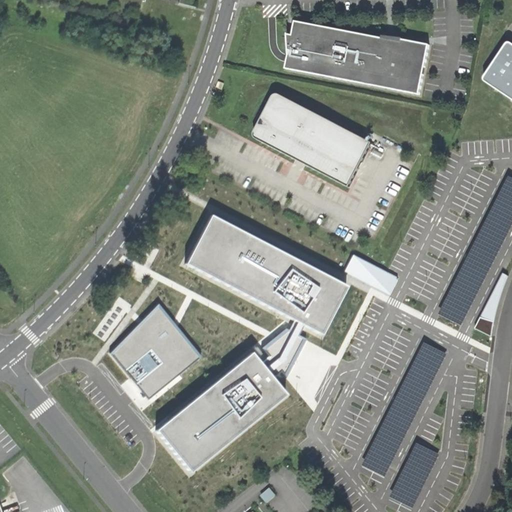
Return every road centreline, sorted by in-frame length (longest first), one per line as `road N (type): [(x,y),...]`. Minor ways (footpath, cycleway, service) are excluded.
road 1 (unclassified): [(228,0),(190,112),(155,182),(85,279),(2,359)]
road 2 (unclassified): [(2,359),(129,511)]
road 3 (unclassified): [(468,511),(493,460),(511,324)]
